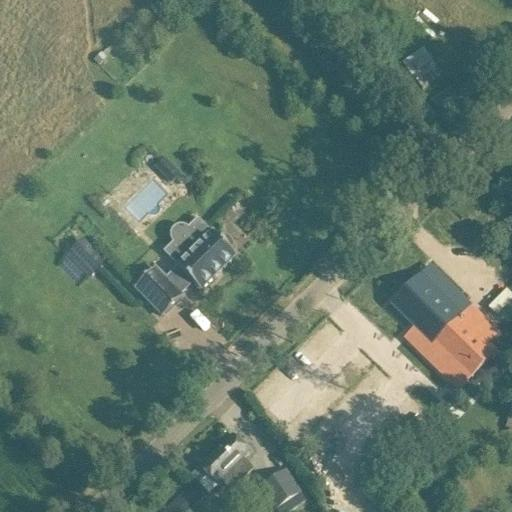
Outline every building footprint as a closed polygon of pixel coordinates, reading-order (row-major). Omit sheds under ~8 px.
[(425,49),(405,63),(424,91),(444,77),(425,49)] [(440,111),(458,97),(450,88),(433,101),(440,111)] [(507,193),(498,197),(510,220),(511,218),(511,255),(510,256),(511,259),(511,186),(505,190),(507,193)] [(212,235),(205,228),(171,261),(178,268),(178,269),(179,270),(167,282),(156,270),(136,290),(164,318),(184,299),(181,296),(193,284),(201,293),(236,258),(231,252),(233,247),(232,243),(228,239),(224,238),(218,240),(213,234),(212,235)] [(88,277),(103,264),(84,244),(69,258),(88,277)] [(393,307),(421,335),(412,345),(460,392),(494,357),(496,354),(488,346),(497,336),(431,270),(421,280),(421,279),(393,307)] [(511,299),(511,294),(506,289),(489,308),(497,316),(511,299)] [(233,438),(200,470),(216,487),(217,486),(227,495),(251,472),(242,462),(249,455),(233,438)] [(442,443),(429,451),(435,459),(447,451),(442,443)] [(292,511),(306,503),(302,496),(286,472),(261,489),(276,511),(292,511)] [(369,480),(335,511),(383,511),(392,504),(369,480)] [(193,483),(163,511),(189,511),(195,507),(207,495),(195,482),(193,483)] [(227,511),(210,495),(193,511),(227,511)]
